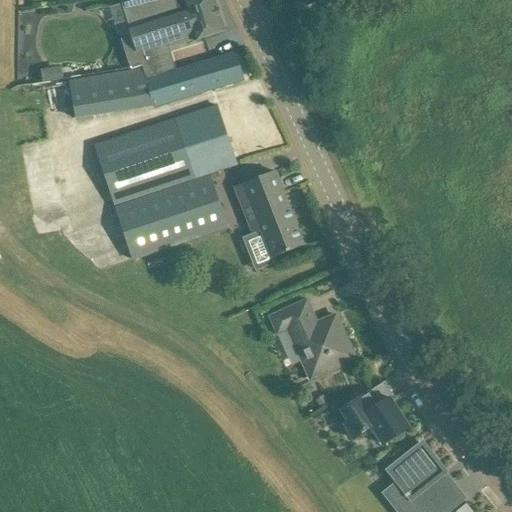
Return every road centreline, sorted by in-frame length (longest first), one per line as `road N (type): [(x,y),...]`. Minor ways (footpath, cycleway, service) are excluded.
road 1 (tertiary): [(511,489),(414,368),(243,0)]
road 2 (track): [(0,236),(31,268),(174,337),(241,389),(341,511)]
